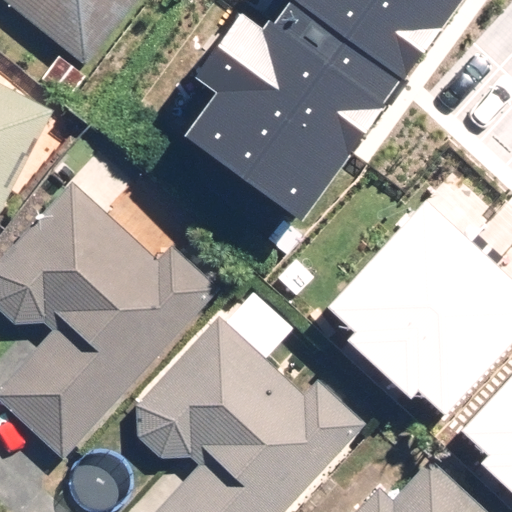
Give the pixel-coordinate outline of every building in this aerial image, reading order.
[(4,0),(84,64),(136,0),(4,0)] [(217,83),(183,130),(303,216),(395,90),(288,11),(281,20),(273,15),(269,21),(240,0),(239,0),(192,65),(217,83)] [(460,0),(289,0),(294,3),(288,11),(395,90),(460,0)] [(0,83),(0,207),(52,112),(0,83)] [(0,400),(62,457),(218,287),(170,244),(157,258),(72,181),(0,258),(0,309),(13,321),(45,321),(52,327),(0,384),(0,400)] [(350,346),(409,401),(418,392),(444,416),(511,343),(511,280),(431,205),(331,311),(359,337),(350,346)] [(281,511),(365,421),(319,379),(305,395),(216,314),(135,403),(138,436),(160,456),(193,457),(199,461),(152,511),(281,511)] [(484,468),(511,494),(511,383),(465,434),(492,459),(484,468)] [(488,511),(428,457),(392,497),(378,484),(352,511),(488,511)]
